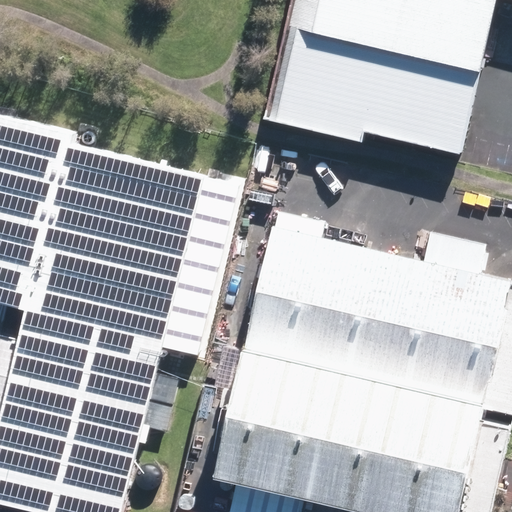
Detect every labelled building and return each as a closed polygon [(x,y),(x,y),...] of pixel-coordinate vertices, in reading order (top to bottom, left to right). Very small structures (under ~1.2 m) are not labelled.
[(290,0),(268,86),(460,136),(495,0),(290,0)] [(86,91),(0,71),(0,284),(39,293),(80,115),(86,91)] [(200,143),(80,115),(39,293),(0,461),(0,477),(116,504),(200,143)] [(216,456),(431,511),(482,511),(511,399),(511,262),(281,204),(216,456)] [(22,306),(0,301),(0,387),(3,388),(22,306)]
